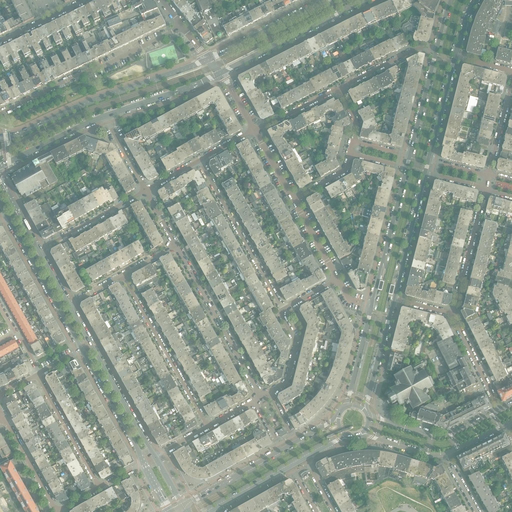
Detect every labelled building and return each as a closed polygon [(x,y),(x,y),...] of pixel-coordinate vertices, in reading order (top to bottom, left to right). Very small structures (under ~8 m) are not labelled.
[(34,19),(27,5),(24,0),(10,0),(20,19),(15,22),(10,14),(5,16),(8,21),(7,22),(12,30),(34,19)] [(106,12),(99,0),(98,0),(94,2),(99,12),(102,11),(102,12),(104,16),(107,15),(106,12)] [(110,7),(106,0),(99,0),(106,12),(107,15),(110,14),(107,8),(110,7)] [(118,10),(112,0),(106,0),(110,7),(112,5),(115,12),(118,10)] [(120,1),(119,0),(112,0),(118,10),(121,9),(118,3),(120,1)] [(158,10),(155,3),(154,3),(153,1),(154,1),(153,1),(152,0),(146,0),(139,4),(138,4),(134,6),(133,7),(131,8),(132,11),(138,8),(141,15),(143,14),(152,12),(158,10)] [(186,9),(190,5),(187,1),(186,2),(184,0),(176,7),(178,10),(179,11),(185,7),(186,9)] [(219,20),(212,6),(211,3),(210,0),(194,0),(195,1),(198,7),(199,12),(200,13),(200,14),(203,21),(206,25),(210,34),(212,37),(213,36),(214,37),(214,38),(215,38),(217,36),(218,37),(219,37),(220,37),(221,36),(221,35),(221,34),(223,33),(224,34),(224,33),(223,31),(225,30),(222,25),(219,20)] [(269,14),(261,0),(258,0),(256,2),(257,4),(259,3),(260,5),(258,6),(261,12),(264,17),(269,14)] [(274,12),(269,1),(266,2),(265,0),(261,0),(269,14),(274,12)] [(285,6),(281,0),(269,0),(269,1),(274,12),(284,7),(284,6),(285,6)] [(412,6),(408,0),(395,0),(391,1),(397,12),(397,13),(412,6)] [(433,15),(440,0),(408,0),(412,6),(413,7),(415,8),(419,12),(419,14),(420,15),(421,16),(433,19),(433,17),(434,16),(433,15)] [(504,2),(502,0),(485,0),(484,3),(497,12),(499,14),(500,12),(502,8),(505,8),(505,6),(504,6),(504,2)] [(397,12),(391,1),(376,8),(379,12),(382,18),(385,17),(386,18),(394,15),(394,14),(397,12)] [(99,12),(94,2),(89,5),(93,12),(98,21),(100,20),(97,13),(99,12)] [(261,12),(258,6),(255,7),(253,3),(250,4),(258,20),(264,17),(261,12)] [(497,12),(484,3),(477,17),(476,18),(493,25),(494,21),(495,21),(499,14),(497,12)] [(258,20),(250,4),(247,6),(250,11),(248,12),(253,22),(258,20)] [(98,21),(93,12),(89,5),(84,7),(87,12),(89,17),(91,16),(95,22),(94,23),(97,27),(100,25),(97,21),(98,21)] [(191,12),(193,11),(191,8),(192,8),(190,5),(186,9),(185,7),(179,11),(180,11),(181,13),(183,15),(185,18),(191,12)] [(89,17),(87,12),(84,7),(79,10),(88,26),(90,25),(87,18),(89,17)] [(253,22),(248,12),(247,12),(247,11),(245,12),(242,7),(240,9),(248,25),(250,24),(253,22)] [(365,26),(371,23),(371,25),(372,24),(373,28),(377,26),(378,28),(381,27),(379,23),(378,22),(379,21),(379,20),(382,18),(379,12),(376,8),(369,11),(356,17),(348,21),(354,32),(357,30),(357,31),(365,28),(365,26)] [(248,25),(240,9),(235,12),(243,28),(245,27),(248,25)] [(88,26),(79,10),(74,12),(79,23),(80,22),(82,21),(85,27),(88,26)] [(158,10),(152,12),(143,14),(145,19),(147,22),(154,21),(161,17),(158,10)] [(193,19),(200,13),(199,12),(196,14),(195,13),(195,14),(193,11),(191,12),(185,18),(187,20),(188,22),(190,24),(194,21),(193,19)] [(84,31),(82,29),(80,30),(78,26),(77,24),(79,23),(74,12),(64,17),(70,27),(72,26),(73,28),(73,30),(76,36),(76,35),(78,38),(80,37),(79,34),(80,37),(82,36),(85,34),(84,33),(83,31),(84,31)] [(243,28),(235,12),(232,13),(234,18),(232,20),(238,30),(243,28)] [(12,30),(7,22),(6,22),(5,22),(4,21),(1,13),(0,13),(0,18),(7,32),(12,30)] [(202,22),(200,20),(200,19),(198,16),(200,14),(200,13),(193,19),(194,21),(190,24),(191,26),(194,29),(202,22)] [(121,23),(119,18),(118,15),(104,21),(105,24),(104,24),(106,29),(110,27),(112,27),(121,23)] [(238,30),(232,20),(230,21),(227,16),(224,17),(233,33),(235,32),(238,30)] [(415,16),(415,19),(419,20),(418,23),(418,25),(417,28),(416,30),(416,32),(417,32),(429,36),(433,22),(433,21),(433,19),(421,16),(421,17),(420,18),(415,16)] [(68,31),(67,29),(70,27),(64,17),(54,22),(59,32),(62,31),(63,33),(63,34),(66,40),(69,39),(71,42),(73,41),(72,38),(72,37),(70,31),(68,31)] [(166,25),(161,17),(154,21),(147,22),(152,32),(166,25)] [(233,33),(224,17),(222,19),(224,24),(222,25),(225,30),(228,36),(231,34),(233,33)] [(493,25),(476,18),(472,31),(468,46),(481,49),(481,45),(483,46),(485,38),(483,38),(485,31),(486,32),(487,32),(490,33),(491,30),(493,25)] [(132,29),(131,27),(127,21),(121,23),(112,27),(122,47),(137,39),(132,29)] [(206,30),(204,27),(206,25),(203,21),(202,22),(194,29),(199,36),(206,30)] [(351,35),(351,33),(354,32),(348,21),(334,28),(339,39),(341,43),(345,41),(343,39),(351,35)] [(496,35),(501,23),(497,21),(491,33),(496,35)] [(58,35),(57,34),(59,32),(54,22),(45,27),(50,37),(52,36),(53,38),(53,40),(56,45),(63,42),(60,36),(58,35)] [(137,39),(152,32),(147,22),(132,29),(137,39)] [(47,38),(50,37),(45,27),(35,32),(40,42),(42,41),(43,43),(43,44),(46,50),(52,47),(49,41),(48,40),(47,38)] [(122,47),(112,27),(110,27),(110,28),(106,29),(111,39),(116,50),(122,47)] [(339,39),(334,28),(320,35),(326,46),(327,46),(329,45),(329,46),(337,42),(336,41),(339,39)] [(213,39),(212,37),(210,34),(209,35),(206,30),(199,36),(206,44),(207,45),(213,40),(212,39),(213,39)] [(116,50),(111,39),(109,40),(104,31),(101,32),(111,52),(116,50)] [(43,54),(38,44),(40,43),(40,42),(35,32),(25,37),(29,46),(30,48),(32,47),(37,56),(43,54)] [(106,55),(101,45),(100,44),(98,46),(93,36),(92,37),(90,35),(89,35),(87,32),(84,33),(85,34),(82,36),(85,40),(95,60),(106,55)] [(111,52),(101,32),(98,34),(102,43),(103,43),(104,44),(101,45),(106,55),(111,52)] [(413,40),(414,42),(417,41),(426,43),(428,41),(429,36),(417,32),(416,32),(416,33),(415,35),(414,38),(413,40)] [(326,46),(320,35),(307,42),(312,53),(319,50),(321,53),(327,50),(326,46)] [(408,45),(403,35),(390,41),(395,51),(396,52),(398,51),(398,50),(404,46),(405,47),(407,46),(407,45),(408,45)] [(30,54),(27,47),(29,46),(25,37),(14,42),(19,51),(21,50),(25,56),(25,57),(27,56),(30,62),(33,60),(31,57),(30,57),(29,55),(31,54),(30,54)] [(95,60),(85,40),(82,42),(87,52),(85,53),(90,63),(95,60)] [(395,51),(390,41),(389,40),(376,47),(381,57),(382,57),(383,57),(384,57),(384,56),(391,52),(392,53),(395,51)] [(20,59),(16,52),(19,51),(14,42),(4,47),(8,56),(11,55),(14,62),(20,59)] [(312,53),(307,42),(293,49),(299,60),(312,53)] [(510,64),(511,55),(511,51),(505,50),(506,46),(507,43),(505,43),(504,45),(499,44),(498,48),(495,60),(510,64)] [(90,63),(85,53),(83,54),(77,44),(71,46),(77,57),(74,58),(79,68),(90,63)] [(484,57),(487,47),(483,46),(481,45),(481,49),(468,46),(466,51),(468,53),(480,56),(484,57)] [(6,57),(8,56),(4,47),(0,48),(0,60),(1,60),(4,67),(9,64),(6,57)] [(381,57),(376,47),(363,54),(368,64),(369,64),(371,63),(371,62),(378,59),(379,59),(380,59),(381,58),(381,57)] [(79,68),(74,58),(72,59),(67,49),(61,52),(66,62),(64,63),(69,73),(79,68)] [(299,60),(293,49),(280,56),(285,67),(299,60)] [(69,73),(64,63),(61,65),(56,54),(50,57),(55,68),(53,69),(58,78),(69,73)] [(368,64),(363,54),(350,61),(355,71),(356,71),(358,70),(358,69),(365,66),(366,66),(367,65),(367,64),(368,64)] [(419,75),(421,67),(424,57),(422,55),(419,54),(406,61),(408,64),(408,67),(407,72),(419,75)] [(285,67),(280,56),(266,63),(272,74),(273,77),(277,74),(280,79),(282,78),(281,76),(281,75),(278,70),(285,67)] [(50,68),(45,59),(44,59),(43,57),(39,58),(41,61),(40,62),(44,71),(42,72),(43,72),(48,83),(51,82),(51,81),(50,78),(53,77),(54,80),(55,80),(58,78),(53,69),(52,67),(50,68)] [(355,71),(350,61),(336,68),(342,78),(345,77),(345,76),(351,72),(352,73),(354,72),(354,71),(355,71)] [(48,83),(43,72),(40,74),(39,72),(40,72),(39,70),(37,69),(37,68),(35,63),(29,66),(31,71),(33,71),(32,74),(33,75),(34,75),(34,77),(32,78),(37,88),(40,87),(40,86),(40,85),(44,83),(44,85),(48,83)] [(257,77),(261,75),(261,76),(263,75),(264,76),(264,77),(263,78),(264,80),(266,79),(268,83),(271,81),(269,77),(268,78),(267,76),(272,74),(266,63),(239,77),(238,79),(246,94),(255,89),(254,87),(254,85),(253,85),(253,81),(254,81),(256,76),(257,77)] [(37,88),(32,78),(29,79),(29,78),(29,77),(28,75),(26,74),(27,73),(23,65),(14,70),(16,72),(18,71),(21,76),(22,77),(21,79),(22,80),(23,80),(24,82),(22,83),(27,94),(30,92),(29,90),(32,89),(33,89),(34,89),(34,90),(37,88)] [(467,87),(468,84),(467,83),(468,82),(468,83),(472,80),(472,79),(475,77),(473,73),(471,72),(472,68),(464,66),(462,67),(461,73),(456,93),(468,96),(470,88),(467,87)] [(342,78),(336,68),(336,67),(323,74),(329,85),(342,78)] [(396,75),(399,73),(396,68),(388,71),(394,83),(396,87),(399,84),(396,75)] [(489,83),(491,73),(472,68),(471,72),(473,73),(475,77),(477,76),(477,77),(482,79),(481,81),(481,82),(481,84),(480,88),(481,91),(483,85),(488,86),(489,83)] [(392,84),(394,83),(388,71),(386,73),(385,74),(378,78),(377,77),(376,78),(375,79),(380,90),(383,88),(383,89),(392,85),(392,84)] [(415,90),(417,82),(419,75),(407,72),(405,71),(403,79),(405,79),(403,87),(415,90)] [(27,94),(22,83),(19,85),(18,83),(19,83),(18,80),(16,80),(17,79),(14,73),(8,76),(8,77),(6,78),(7,81),(10,79),(10,81),(12,82),(11,84),(12,86),(13,85),(13,87),(11,88),(16,99),(19,97),(19,96),(23,94),(23,95),(27,94)] [(504,87),(506,80),(504,76),(491,73),(489,83),(496,85),(496,87),(500,88),(500,86),(504,87)] [(329,85),(323,74),(309,81),(310,82),(315,92),(329,85)] [(16,99),(11,88),(9,89),(8,88),(9,87),(8,85),(6,84),(6,83),(3,78),(0,80),(0,86),(1,87),(1,88),(2,91),(2,90),(3,92),(0,93),(1,94),(6,104),(9,102),(8,101),(12,99),(13,100),(16,99)] [(380,90),(375,79),(374,79),(372,79),(372,81),(365,84),(364,84),(362,85),(361,85),(367,96),(369,95),(370,96),(379,92),(378,91),(380,90)] [(310,82),(297,89),(302,99),(315,92),(310,82)] [(360,100),(367,96),(361,85),(361,86),(360,86),(359,86),(359,88),(352,91),(350,91),(349,91),(349,93),(348,93),(355,105),(361,102),(360,100)] [(411,105),(413,98),(415,90),(403,87),(403,86),(399,102),(411,105)] [(302,99),(297,89),(296,87),(291,89),(291,90),(290,91),(290,92),(284,96),(289,105),(302,99)] [(230,110),(218,90),(216,89),(214,90),(216,94),(213,104),(215,104),(217,108),(216,109),(220,115),(219,115),(219,116),(230,110)] [(268,100),(265,93),(265,92),(262,93),(263,94),(262,95),(259,90),(257,91),(256,89),(255,89),(246,94),(254,108),(265,101),(268,100)] [(213,104),(216,94),(214,90),(197,99),(202,109),(208,106),(209,105),(209,104),(211,103),(213,104)] [(466,103),(468,96),(456,93),(452,108),(464,111),(466,103)] [(498,101),(499,98),(499,97),(500,97),(499,97),(500,96),(495,95),(495,96),(494,95),(488,94),(486,102),(497,105),(498,104),(499,102),(498,101)] [(289,105),(284,96),(277,99),(278,103),(282,109),(289,105)] [(202,109),(197,99),(184,106),(190,117),(196,113),(197,115),(196,115),(198,118),(200,117),(198,114),(197,113),(203,110),(202,109)] [(326,114),(325,112),(329,110),(330,111),(332,111),(335,103),(333,99),(326,103),(326,104),(318,109),(318,108),(317,109),(317,108),(314,109),(319,119),(324,117),(323,115),(325,114),(326,114)] [(279,111),(276,105),(276,104),(269,108),(267,104),(266,104),(265,101),(254,108),(261,119),(263,120),(273,115),(272,113),(275,111),(276,113),(279,111)] [(347,118),(345,115),(341,109),(342,108),(338,101),(335,103),(332,111),(335,112),(336,115),(334,120),(335,121),(335,123),(336,124),(347,118)] [(408,121),(410,113),(411,105),(399,102),(395,118),(408,121)] [(498,108),(498,106),(498,105),(497,105),(486,102),(483,116),(494,119),(495,118),(495,116),(495,115),(497,108),(498,108)] [(190,117),(184,106),(171,113),(177,124),(187,118),(188,121),(191,119),(189,117),(190,117)] [(374,118),(371,112),(368,107),(365,108),(364,109),(358,112),(364,123),(372,119),(374,118)] [(460,126),(462,119),(464,111),(452,108),(448,123),(460,126)] [(317,120),(319,119),(314,109),(311,111),(311,112),(305,115),(305,114),(301,116),(306,126),(308,125),(309,126),(317,121),(317,120)] [(237,122),(230,110),(219,116),(223,122),(220,124),(223,130),(237,122)] [(177,124),(171,113),(157,120),(163,131),(170,127),(171,129),(173,128),(172,126),(177,124)] [(306,126),(301,116),(298,118),(292,122),(292,121),(288,122),(292,130),(293,132),(295,130),(296,132),(305,128),(304,127),(306,126)] [(494,122),(494,120),(494,119),(483,116),(479,130),(490,133),(491,132),(492,130),(491,130),(493,122),(494,122)] [(350,124),(348,121),(347,118),(336,124),(335,123),(333,128),(331,127),(330,131),(331,132),(331,134),(342,137),(342,134),(342,133),(343,127),(344,128),(346,127),(350,124)] [(392,140),(391,145),(395,146),(401,148),(406,128),(408,121),(395,118),(393,125),(394,125),(391,135),(390,136),(391,140),(392,140)] [(373,126),(375,125),(372,119),(364,123),(360,137),(369,140),(370,134),(371,134),(374,131),(373,129),(374,128),(373,126)] [(163,131),(157,120),(144,127),(150,138),(152,137),(156,135),(157,135),(163,132),(163,131)] [(220,141),(241,130),(237,122),(223,130),(224,130),(220,132),(219,132),(218,130),(215,131),(216,134),(220,141)] [(292,130),(288,122),(287,123),(287,122),(268,132),(272,139),(275,137),(282,138),(283,133),(287,131),(289,132),(292,130)] [(456,142),(458,134),(460,126),(448,123),(444,138),(454,141),(456,142)] [(150,138),(144,127),(126,137),(127,139),(126,139),(138,143),(138,140),(143,138),(144,139),(147,142),(151,140),(150,138)] [(490,136),(491,134),(490,133),(479,130),(476,144),(481,146),(487,147),(488,146),(488,145),(488,144),(489,136),(490,136)] [(220,141),(216,134),(215,131),(202,138),(208,148),(220,141)] [(391,140),(390,136),(388,137),(375,133),(374,131),(371,134),(370,134),(369,140),(391,145),(392,140),(391,140)] [(313,146),(315,138),(313,133),(304,138),(306,142),(310,148),(312,149),(313,146)] [(341,140),(342,137),(331,134),(330,137),(329,137),(328,141),(325,140),(326,138),(322,138),(321,142),(327,143),(327,145),(328,145),(327,148),(338,151),(339,148),(338,148),(338,147),(340,140),(341,140)] [(511,151),(511,136),(506,135),(502,149),(511,152),(511,151)] [(94,154),(98,142),(86,138),(85,137),(84,137),(78,140),(83,150),(86,149),(87,149),(87,151),(94,154)] [(285,145),(282,138),(275,137),(272,139),(281,156),(291,150),(294,149),(291,145),(289,146),(288,146),(287,144),(285,145)] [(208,148),(202,138),(198,140),(197,138),(188,144),(194,154),(203,148),(204,150),(208,148)] [(468,165),(471,154),(466,153),(465,154),(463,153),(463,155),(457,154),(457,155),(456,155),(453,150),(452,146),(451,146),(452,144),(453,144),(454,141),(444,138),(442,147),(444,147),(441,156),(442,158),(449,160),(468,165)] [(140,150),(137,145),(138,143),(126,139),(127,140),(125,141),(136,160),(148,152),(145,153),(143,151),(142,151),(141,149),(140,150)] [(83,151),(83,150),(78,140),(50,153),(54,160),(56,165),(63,161),(66,167),(73,163),(70,158),(83,151)] [(254,154),(248,143),(247,141),(246,142),(227,152),(232,162),(234,165),(237,163),(243,160),(254,154)] [(116,151),(113,145),(111,145),(110,146),(98,142),(94,154),(100,155),(101,156),(102,154),(104,154),(106,157),(116,151)] [(194,154),(188,144),(178,149),(179,151),(175,153),(181,163),(184,161),(183,160),(194,154)] [(167,171),(181,163),(175,153),(173,150),(168,153),(165,148),(164,148),(162,145),(156,148),(154,149),(157,153),(162,150),(165,155),(166,158),(161,161),(162,161),(167,171)] [(337,154),(338,151),(327,148),(327,151),(325,151),(324,154),(325,155),(328,156),(327,159),(326,158),(326,160),(327,161),(329,162),(333,170),(336,168),(339,167),(336,162),(337,162),(336,160),(335,160),(336,154),(337,154)] [(510,155),(511,152),(502,149),(502,152),(501,152),(499,159),(507,161),(511,162),(511,160),(507,159),(508,155),(510,155)] [(297,159),(291,150),(281,156),(289,169),(299,164),(302,162),(300,157),(297,159)] [(122,163),(119,157),(116,151),(106,157),(112,169),(122,163)] [(149,160),(151,159),(148,152),(136,160),(143,173),(153,167),(152,165),(149,160)] [(232,162),(227,152),(213,160),(213,161),(210,162),(209,165),(210,167),(217,179),(219,178),(217,174),(221,172),(220,170),(226,166),(230,164),(230,163),(232,162)] [(57,180),(51,170),(52,170),(51,169),(48,163),(54,160),(50,153),(32,162),(29,164),(29,166),(12,175),(13,178),(12,179),(13,181),(12,181),(15,186),(15,187),(17,190),(20,195),(21,197),(23,196),(24,198),(41,189),(42,190),(42,189),(43,190),(57,181),(57,180)] [(260,164),(254,154),(243,160),(249,170),(260,164)] [(483,168),(486,158),(471,154),(468,165),(482,168),(483,168)] [(511,174),(511,169),(511,162),(507,161),(499,159),(497,169),(497,170),(511,174)] [(167,171),(162,161),(154,166),(156,168),(157,167),(160,172),(163,171),(164,173),(167,171)] [(333,170),(329,162),(327,161),(322,164),(321,163),(315,167),(317,171),(319,175),(316,176),(318,179),(324,175),(330,172),(333,170)] [(364,173),(362,168),(361,168),(363,163),(355,161),(354,162),(351,174),(352,175),(351,175),(357,185),(360,183),(358,180),(361,179),(359,176),(361,175),(364,173)] [(130,176),(126,169),(122,163),(112,169),(119,182),(130,176)] [(385,168),(373,166),(363,163),(361,168),(362,168),(364,173),(365,172),(377,175),(378,176),(383,173),(384,174),(385,169),(385,168)] [(267,177),(260,164),(249,170),(256,183),(267,177)] [(306,170),(310,168),(308,165),(302,168),(299,164),(289,169),(296,182),(306,176),(304,173),(306,171),(306,170)] [(158,176),(153,167),(143,173),(145,177),(147,180),(149,180),(153,179),(158,176)] [(390,191),(393,180),(393,179),(394,173),(393,171),(385,169),(384,174),(383,173),(378,176),(380,179),(381,181),(380,182),(378,188),(390,191)] [(204,183),(198,172),(196,173),(195,173),(194,171),(182,177),(186,184),(191,181),(195,182),(198,187),(204,183)] [(115,192),(111,185),(110,183),(107,184),(106,183),(107,183),(109,182),(108,180),(107,178),(106,177),(104,178),(103,177),(106,176),(104,173),(97,176),(99,177),(104,185),(104,186),(106,189),(113,201),(118,198),(115,193),(115,192)] [(357,185),(351,175),(339,182),(344,192),(351,188),(354,193),(355,192),(353,187),(357,185)] [(134,190),(135,185),(130,176),(119,182),(125,192),(123,193),(124,195),(134,190)] [(222,185),(232,179),(232,180),(234,179),(232,176),(221,182),(222,185)] [(311,182),(308,176),(306,176),(296,182),(300,189),(311,182)] [(187,186),(186,184),(182,177),(170,184),(175,194),(176,196),(179,194),(178,192),(185,188),(184,187),(187,186)] [(272,187),(268,181),(269,180),(267,177),(256,183),(264,196),(275,190),(273,187),(272,187)] [(240,193),(232,180),(232,179),(222,185),(222,186),(223,188),(224,188),(228,195),(228,196),(229,198),(240,193)] [(344,192),(339,182),(325,189),(328,195),(331,199),(344,192)] [(446,194),(443,188),(442,187),(443,183),(436,182),(434,183),(433,190),(436,191),(442,198),(444,197),(443,195),(446,194)] [(207,188),(204,183),(198,187),(196,188),(199,193),(206,189),(207,188)] [(460,199),(462,188),(454,186),(443,183),(442,187),(443,188),(446,194),(448,193),(453,194),(452,197),(460,199)] [(175,194),(170,184),(161,189),(161,190),(159,192),(158,193),(164,203),(167,202),(166,199),(175,194)] [(386,206),(390,191),(378,188),(374,203),(386,206)] [(475,203),(477,194),(477,193),(476,192),(462,188),(460,199),(475,203)] [(113,201),(106,189),(104,190),(103,189),(93,195),(99,206),(100,206),(102,205),(109,201),(110,202),(110,203),(113,201)] [(214,202),(209,195),(206,189),(199,193),(197,194),(198,196),(197,197),(202,206),(202,205),(204,208),(214,202)] [(279,201),(276,194),(276,193),(275,190),(264,196),(271,210),(282,203),(280,200),(279,201)] [(442,198),(436,191),(433,190),(432,192),(431,192),(429,200),(438,203),(439,199),(441,199),(444,203),(446,202),(442,198)] [(99,206),(93,195),(91,196),(89,193),(88,194),(86,191),(83,193),(85,195),(86,198),(80,202),(87,213),(88,213),(89,212),(96,208),(97,208),(99,207),(99,206)] [(247,206),(240,193),(229,198),(230,201),(231,201),(235,208),(235,209),(236,212),(247,206)] [(320,201),(317,194),(311,198),(307,200),(307,201),(309,205),(324,233),(335,227),(332,221),(336,218),(336,217),(328,203),(331,202),(329,199),(327,201),(326,199),(325,198),(320,201)] [(500,212),(503,201),(502,201),(502,200),(500,200),(499,200),(498,200),(497,199),(496,199),(495,199),(491,198),(489,199),(485,213),(489,214),(489,212),(492,213),(493,210),(500,212)] [(28,213),(40,207),(38,203),(37,204),(35,200),(24,206),(28,213)] [(439,211),(441,203),(438,203),(429,200),(425,215),(437,218),(439,211)] [(511,214),(511,203),(508,202),(506,202),(505,201),(504,201),(503,201),(500,212),(511,214)] [(87,213),(80,202),(68,209),(74,220),(75,220),(77,219),(80,217),(84,215),(85,215),(86,214),(86,213),(87,213)] [(147,214),(144,208),(140,202),(138,203),(138,202),(137,203),(130,206),(137,219),(147,214)] [(221,216),(217,208),(214,202),(204,208),(205,210),(204,211),(209,220),(209,219),(210,219),(211,221),(221,216)] [(63,229),(52,211),(48,203),(40,207),(28,213),(42,238),(46,239),(63,229)] [(287,214),(283,207),(284,207),(282,203),(271,210),(278,223),(289,217),(288,213),(287,214)] [(382,221),(384,214),(386,206),(374,203),(372,213),(369,212),(368,218),(382,221)] [(185,218),(178,204),(175,206),(168,210),(168,211),(169,212),(170,213),(174,221),(175,223),(176,223),(185,218)] [(253,213),(256,211),(254,209),(251,210),(250,211),(247,206),(236,212),(238,214),(239,214),(241,219),(243,221),(242,223),(244,225),(254,219),(251,213),(253,212),(253,213)] [(74,220),(68,209),(61,212),(59,207),(52,211),(63,229),(65,228),(66,227),(65,225),(71,222),(72,222),(74,221),(74,220)] [(125,218),(130,215),(129,214),(128,214),(126,209),(121,211),(125,218)] [(471,215),(472,214),(471,213),(465,211),(460,210),(457,224),(467,227),(470,216),(471,215)] [(128,223),(125,218),(121,211),(119,213),(119,214),(119,215),(113,219),(112,219),(110,220),(109,220),(115,230),(128,223)] [(490,220),(491,216),(492,213),(489,212),(489,214),(485,213),(484,219),(485,219),(484,221),(490,223),(491,220),(490,220)] [(130,222),(128,218),(133,215),(132,214),(130,215),(125,218),(128,223),(130,222)] [(153,225),(150,219),(147,214),(137,219),(144,231),(153,225)] [(435,226),(437,218),(425,215),(421,231),(435,234),(435,231),(434,231),(435,226)] [(229,229),(225,223),(221,216),(211,221),(214,226),(210,228),(206,230),(209,234),(215,231),(215,233),(217,236),(219,235),(229,229)] [(294,227),(290,220),(291,220),(289,217),(278,223),(286,236),(297,230),(295,226),(294,227)] [(193,232),(185,218),(176,223),(176,224),(176,225),(177,226),(182,234),(182,235),(182,236),(183,237),(193,232)] [(378,237),(380,229),(382,221),(368,218),(367,222),(369,222),(366,234),(378,237)] [(262,232),(254,219),(244,225),(245,227),(246,227),(248,231),(250,235),(250,236),(251,238),(262,232)] [(115,230),(109,220),(109,221),(108,220),(107,221),(106,223),(103,224),(100,226),(99,226),(97,227),(97,228),(96,228),(102,238),(115,230)] [(492,239),(496,224),(490,223),(484,221),(484,224),(484,225),(484,226),(483,227),(482,231),(483,231),(482,233),(481,233),(481,235),(481,236),(492,239)] [(464,242),(467,227),(457,224),(453,239),(464,242)] [(160,238),(157,232),(153,225),(144,231),(151,243),(152,243),(160,238)] [(343,240),(335,227),(324,233),(332,246),(343,240)] [(10,241),(3,228),(1,228),(0,228),(0,244),(1,246),(10,241)] [(102,238),(96,228),(95,228),(94,229),(93,230),(87,234),(86,233),(84,234),(84,235),(83,235),(89,245),(102,238)] [(236,242),(232,235),(229,229),(219,235),(220,237),(218,238),(220,242),(221,242),(225,248),(236,242)] [(301,240),(298,233),(299,233),(297,230),(286,236),(293,249),(294,249),(304,243),(302,240),(301,240)] [(435,241),(437,234),(435,234),(421,231),(417,246),(429,249),(431,241),(438,243),(439,242),(435,241)] [(200,245),(193,232),(183,237),(184,237),(183,238),(184,240),(185,240),(189,247),(189,248),(190,249),(191,250),(200,245)] [(269,245),(262,232),(251,238),(252,240),(253,241),(256,245),(257,248),(257,249),(258,251),(269,245)] [(374,252),(378,237),(366,234),(363,249),(374,252)] [(89,245),(83,235),(82,235),(81,236),(80,237),(74,241),(73,239),(72,239),(69,241),(73,247),(75,252),(89,245)] [(489,254),(490,246),(492,247),(492,248),(495,249),(495,248),(499,248),(500,246),(495,245),(495,246),(491,245),(492,239),(481,236),(480,237),(480,238),(480,239),(480,241),(479,241),(478,245),(479,246),(478,248),(477,250),(478,251),(489,254)] [(161,244),(161,243),(163,242),(160,238),(152,243),(151,243),(152,245),(149,246),(151,250),(160,245),(161,244)] [(460,256),(464,242),(453,239),(449,254),(460,256)] [(350,253),(343,240),(332,246),(339,259),(350,253)] [(17,254),(10,241),(1,246),(3,250),(3,251),(5,255),(6,254),(8,258),(17,254)] [(69,250),(73,247),(69,241),(52,250),(51,254),(56,263),(67,257),(70,255),(68,252),(70,251),(69,250)] [(143,251),(142,248),(138,242),(132,245),(138,256),(138,255),(139,256),(140,255),(141,254),(143,253),(144,252),(143,251)] [(243,255),(239,248),(236,242),(225,248),(229,255),(230,254),(234,261),(243,255)] [(311,256),(304,243),(294,249),(301,262),(311,256)] [(511,243),(510,243),(508,250),(504,249),(503,251),(506,252),(504,257),(506,257),(511,258),(511,243)] [(138,256),(132,245),(125,249),(124,248),(123,245),(121,246),(122,248),(120,250),(121,251),(119,253),(125,263),(126,263),(127,262),(127,261),(135,257),(136,257),(137,257),(137,256),(138,256)] [(208,258),(200,245),(191,250),(191,251),(192,253),(197,260),(196,261),(197,263),(198,263),(208,258)] [(276,259),(269,245),(258,251),(260,253),(261,254),(265,261),(264,262),(266,264),(276,259)] [(427,256),(429,249),(417,246),(413,261),(425,264),(427,256)] [(387,247),(366,331),(384,335),(405,252),(387,247)] [(370,268),(372,260),(374,252),(363,249),(359,264),(370,268)] [(487,261),(489,254),(478,251),(477,252),(476,253),(477,254),(476,256),(475,261),(475,262),(474,263),(473,264),(474,265),(474,266),(485,268),(486,264),(491,265),(495,266),(496,263),(492,262),(492,261),(489,260),(489,262),(487,261)] [(124,264),(124,263),(125,263),(119,253),(112,256),(106,260),(112,270),(113,270),(114,269),(115,268),(122,265),(123,265),(124,264)] [(24,266),(17,254),(8,258),(10,263),(12,267),(13,267),(15,271),(24,266)] [(456,271),(460,256),(449,254),(446,268),(456,271)] [(177,268),(174,262),(170,255),(168,256),(167,256),(160,260),(167,273),(177,268)] [(251,268),(247,261),(243,255),(234,261),(241,274),(251,268)] [(320,271),(315,263),(311,256),(301,262),(303,266),(305,265),(306,268),(305,268),(309,274),(311,273),(312,275),(315,273),(315,274),(320,271)] [(70,263),(73,262),(75,261),(74,259),(69,262),(67,257),(56,263),(67,282),(77,276),(70,263)] [(511,258),(506,257),(503,271),(511,274),(511,258)] [(215,271),(208,258),(198,263),(198,264),(198,265),(199,266),(200,266),(204,274),(204,276),(205,276),(205,277),(215,271)] [(365,289),(370,268),(359,264),(356,264),(356,262),(355,262),(357,260),(355,259),(353,261),(352,260),(350,262),(347,258),(340,261),(343,266),(356,290),(361,291),(365,289)] [(283,270),(276,259),(266,264),(267,267),(268,267),(271,273),(271,274),(272,276),(283,270)] [(111,271),(111,270),(112,270),(106,260),(93,267),(99,277),(100,277),(101,277),(101,276),(109,272),(111,271)] [(429,272),(430,265),(425,264),(413,261),(410,276),(422,279),(424,279),(426,272),(429,272)] [(156,276),(152,267),(151,265),(140,271),(146,282),(151,279),(152,280),(156,287),(161,284),(156,276)] [(30,278),(24,266),(15,271),(17,275),(16,275),(18,279),(19,279),(22,283),(30,278)] [(487,272),(487,269),(485,268),(474,266),(473,266),(472,268),(473,269),(471,277),(470,277),(469,280),(481,283),(484,271),(487,272)] [(99,277),(93,267),(86,271),(86,272),(90,278),(92,282),(94,281),(93,280),(96,279),(97,279),(98,278),(99,277)] [(185,281),(181,275),(177,268),(167,273),(175,287),(185,281)] [(258,281),(254,274),(251,268),(241,274),(245,280),(248,287),(258,281)] [(454,281),(456,271),(446,268),(442,283),(446,284),(453,286),(453,285),(454,284),(454,283),(454,281)] [(222,284),(217,274),(220,273),(218,270),(215,271),(205,277),(206,277),(206,278),(206,279),(207,279),(211,287),(212,289),(213,289),(213,290),(222,284)] [(286,276),(283,270),(272,276),(274,278),(275,279),(276,282),(286,276)] [(146,282),(140,271),(134,274),(133,275),(132,279),(132,280),(136,287),(146,282)] [(324,279),(320,271),(315,274),(315,273),(312,275),(312,276),(305,281),(305,280),(300,282),(304,290),(324,279)] [(511,276),(511,274),(503,271),(500,271),(500,274),(498,273),(496,282),(497,282),(497,285),(507,288),(507,287),(508,286),(508,285),(508,284),(510,277),(511,276)] [(284,281),(286,280),(286,281),(290,279),(288,275),(286,276),(276,282),(278,285),(281,283),(282,285),(285,284),(284,282),(284,281)] [(82,284),(77,276),(67,282),(72,291),(76,292),(88,285),(86,282),(84,284),(84,283),(82,284)] [(417,283),(418,282),(421,283),(422,279),(410,276),(407,287),(411,288),(418,285),(417,283)] [(37,290),(30,278),(22,283),(24,287),(23,287),(25,291),(26,291),(29,295),(37,290)] [(0,290),(7,286),(6,284),(8,283),(11,281),(10,280),(0,285),(0,290)] [(304,290),(300,282),(299,280),(287,287),(287,286),(280,290),(286,300),(304,290)] [(478,298),(481,283),(469,280),(469,283),(467,291),(466,292),(466,294),(478,298)] [(192,294),(189,288),(185,281),(175,287),(178,292),(182,299),(192,294)] [(265,295),(261,287),(258,281),(248,287),(252,293),(252,294),(254,297),(252,299),(253,301),(265,295)] [(126,295),(123,289),(122,288),(121,289),(119,285),(116,284),(108,289),(112,295),(113,295),(116,301),(126,295)] [(230,297),(222,284),(213,290),(213,291),(214,292),(219,300),(218,301),(219,302),(220,302),(220,303),(230,297)] [(417,294),(424,289),(423,288),(421,284),(418,285),(411,288),(407,287),(407,288),(405,294),(406,296),(414,298),(416,294),(417,294)] [(453,289),(452,288),(453,286),(446,284),(444,289),(444,290),(452,292),(453,289)] [(506,291),(507,288),(497,285),(494,284),(493,286),(494,287),(492,294),(496,301),(497,300),(498,302),(508,297),(507,294),(506,293),(505,292),(506,291)] [(1,294),(13,287),(12,286),(10,287),(8,288),(7,286),(0,290),(1,292),(1,293),(1,294)] [(11,293),(10,291),(12,290),(14,289),(13,287),(1,294),(2,295),(3,295),(4,297),(11,293)] [(156,296),(152,290),(152,289),(151,290),(146,293),(142,295),(143,297),(144,298),(148,305),(148,306),(149,307),(149,308),(152,307),(160,302),(156,296)] [(433,303),(436,292),(429,290),(424,289),(417,294),(416,294),(414,298),(433,303)] [(44,302),(37,290),(29,295),(31,299),(30,300),(32,304),(33,303),(35,307),(44,302)] [(339,305),(335,297),(331,291),(330,291),(321,296),(325,301),(321,303),(319,304),(317,305),(319,307),(321,311),(323,310),(322,307),(326,305),(329,310),(339,305)] [(449,303),(451,296),(436,292),(433,303),(445,306),(449,303)] [(5,301),(17,295),(16,293),(14,294),(12,295),(11,293),(4,297),(5,299),(5,300),(5,301)] [(199,307),(196,301),(192,294),(182,299),(188,310),(189,311),(189,312),(199,307)] [(475,309),(478,298),(466,294),(465,297),(466,298),(465,302),(464,306),(463,306),(462,308),(463,309),(474,312),(474,311),(477,312),(477,309),(475,309)] [(15,300),(14,298),(16,297),(18,296),(17,295),(5,301),(6,302),(8,304),(15,300)] [(130,302),(126,295),(116,301),(120,307),(119,308),(122,314),(132,308),(129,303),(130,302)] [(273,308),(269,301),(265,295),(253,301),(257,308),(259,312),(261,310),(263,313),(269,310),(273,308)] [(236,303),(232,296),(230,298),(230,297),(220,303),(220,304),(221,305),(222,306),(223,308),(226,313),(226,314),(227,315),(227,316),(237,310),(235,307),(240,305),(238,301),(236,303)] [(93,304),(96,302),(93,297),(82,304),(81,307),(86,316),(97,310),(93,304)] [(511,304),(510,300),(510,299),(509,298),(508,298),(508,297),(498,302),(499,304),(498,305),(502,313),(504,312),(505,315),(506,314),(511,310),(511,304)] [(9,308),(21,301),(20,300),(18,301),(16,302),(15,300),(8,304),(9,306),(9,307),(9,308)] [(21,306),(20,304),(24,302),(23,300),(21,301),(9,308),(10,309),(12,311),(21,306)] [(51,315),(47,307),(44,302),(35,307),(38,312),(37,312),(39,316),(40,316),(42,319),(51,315)] [(163,309),(160,303),(160,302),(152,307),(149,308),(150,308),(150,309),(151,310),(152,311),(155,318),(155,319),(156,320),(157,320),(157,321),(167,315),(163,309)] [(316,318),(308,303),(303,306),(301,307),(300,311),(301,313),(306,323),(316,318)] [(346,318),(343,312),(339,305),(329,310),(331,313),(328,314),(329,316),(327,317),(326,317),(325,318),(326,321),(328,320),(329,321),(332,320),(331,319),(332,318),(333,317),(337,324),(346,318)] [(13,315),(26,308),(25,307),(22,308),(21,306),(12,311),(13,313),(13,314),(13,315)] [(206,319),(203,313),(199,307),(189,312),(190,313),(196,325),(206,319)] [(15,318),(25,313),(24,311),(26,309),(26,308),(13,315),(14,316),(15,318)] [(139,321),(135,314),(132,308),(122,314),(129,326),(139,321)] [(414,321),(411,315),(410,315),(411,310),(403,308),(401,310),(400,316),(399,317),(404,319),(409,324),(411,322),(414,321)] [(478,319),(475,314),(474,312),(463,309),(463,311),(460,312),(464,320),(465,320),(466,324),(467,324),(468,324),(478,319)] [(100,317),(97,310),(86,316),(93,329),(104,323),(107,321),(105,317),(108,315),(110,320),(113,318),(109,312),(105,314),(100,317)] [(241,317),(237,311),(237,310),(227,316),(228,316),(228,317),(228,318),(229,319),(233,326),(233,327),(234,328),(235,329),(244,323),(242,319),(245,318),(244,316),(243,316),(241,317)] [(277,323),(269,310),(263,313),(259,315),(261,317),(259,318),(262,322),(264,326),(265,326),(267,329),(277,323)] [(427,326),(430,315),(411,310),(410,315),(411,315),(414,321),(415,320),(421,321),(420,323),(421,323),(419,328),(422,329),(423,325),(427,326)] [(186,322),(183,317),(190,313),(189,312),(182,316),(180,317),(183,323),(186,322)] [(17,322),(29,315),(28,314),(26,315),(25,313),(15,318),(17,320),(17,321),(17,322)] [(27,321),(26,319),(28,318),(30,317),(29,315),(17,322),(18,323),(19,325),(27,321)] [(58,327),(53,318),(51,315),(42,319),(45,324),(44,324),(45,326),(39,329),(40,331),(43,329),(46,328),(47,328),(49,332),(58,327)] [(174,328),(167,316),(167,315),(157,321),(157,322),(158,323),(159,324),(160,326),(163,330),(162,332),(163,333),(164,333),(164,334),(174,328)] [(446,324),(445,321),(443,320),(442,318),(430,315),(427,326),(431,327),(432,328),(433,328),(436,330),(438,328),(446,324)] [(409,324),(404,319),(399,317),(395,334),(407,337),(408,333),(407,332),(407,330),(406,330),(407,325),(409,324)] [(321,333),(322,331),(320,331),(318,330),(319,325),(318,323),(319,323),(316,318),(306,323),(308,325),(305,335),(316,338),(318,332),(321,333)] [(350,325),(346,318),(337,324),(341,330),(342,332),(341,336),(352,339),(354,332),(350,325)] [(213,332),(210,326),(206,319),(196,325),(203,337),(213,332)] [(484,332),(478,319),(468,324),(474,337),(484,332)] [(21,329),(33,322),(32,321),(30,322),(28,323),(27,321),(19,325),(21,327),(20,328),(21,329)] [(146,333),(143,327),(139,321),(129,326),(131,329),(129,330),(129,331),(122,335),(123,337),(123,338),(125,336),(131,334),(132,333),(133,332),(136,338),(146,333)] [(31,328),(30,326),(31,325),(33,324),(33,322),(21,329),(22,330),(23,332),(31,328)] [(111,335),(108,329),(104,323),(93,329),(100,341),(111,335)] [(249,330),(247,325),(248,325),(247,323),(245,324),(244,323),(235,329),(234,329),(242,342),(252,337),(250,334),(252,333),(251,331),(257,328),(254,324),(251,326),(252,328),(249,330)] [(284,336),(277,323),(267,329),(268,330),(267,331),(269,335),(271,340),(273,339),(274,342),(284,336)] [(452,336),(449,330),(446,324),(438,328),(436,330),(438,332),(439,334),(442,341),(451,337),(452,336)] [(65,340),(61,333),(58,327),(49,332),(51,336),(50,336),(52,338),(49,340),(53,348),(65,341),(65,340)] [(181,341),(174,328),(164,334),(164,335),(165,336),(166,337),(170,343),(170,344),(171,346),(171,347),(181,341)] [(35,335),(34,333),(35,332),(36,332),(37,331),(37,329),(25,336),(26,337),(27,339),(35,335)] [(210,350),(220,344),(213,332),(203,337),(201,339),(202,341),(204,345),(202,346),(198,348),(199,351),(202,349),(202,348),(205,347),(207,351),(210,350)] [(491,345),(484,332),(474,337),(480,350),(491,345)] [(139,344),(149,338),(146,333),(136,338),(135,339),(136,342),(138,341),(139,344)] [(107,354),(118,348),(115,342),(116,341),(118,340),(122,338),(123,337),(122,335),(117,338),(115,334),(111,336),(111,335),(100,341),(107,354)] [(405,345),(407,337),(395,334),(391,350),(392,350),(403,353),(404,348),(415,350),(416,348),(405,345)] [(313,352),(315,344),(316,338),(305,335),(302,349),(313,352)] [(38,342),(37,340),(39,339),(40,338),(40,337),(40,336),(29,343),(30,344),(31,346),(38,342)] [(286,360),(289,347),(290,341),(286,340),(284,336),(274,342),(275,344),(274,344),(277,350),(278,352),(279,351),(281,354),(280,358),(286,360)] [(348,356),(352,339),(341,336),(339,345),(336,344),(333,343),(332,343),(331,346),(333,346),(331,352),(336,353),(348,356)] [(259,347),(257,343),(254,338),(253,339),(252,337),(242,342),(249,355),(259,350),(262,349),(260,346),(259,347)] [(462,358),(459,352),(455,344),(454,344),(452,340),(451,337),(442,341),(437,344),(450,370),(460,365),(461,367),(466,364),(463,358),(462,358)] [(156,351),(153,345),(149,338),(139,344),(140,346),(139,347),(141,351),(139,352),(140,354),(144,352),(146,356),(152,353),(156,351)] [(191,347),(189,345),(191,344),(190,342),(186,345),(183,340),(181,341),(171,347),(172,347),(171,348),(172,349),(173,350),(177,356),(177,357),(178,359),(179,359),(178,360),(189,354),(185,348),(187,347),(188,349),(191,347)] [(17,353),(11,341),(10,341),(10,342),(7,344),(11,351),(13,350),(14,352),(15,352),(16,354),(17,353)] [(46,352),(40,341),(38,342),(31,346),(37,357),(46,352)] [(227,357),(224,351),(220,344),(210,350),(213,354),(210,356),(211,357),(214,356),(217,362),(227,357)] [(10,357),(4,345),(3,345),(3,346),(0,348),(4,355),(6,354),(7,356),(8,356),(9,358),(10,357)] [(495,352),(494,351),(491,345),(480,350),(487,363),(498,358),(500,356),(497,350),(495,352)] [(126,361),(122,355),(118,348),(107,354),(115,367),(126,361)] [(309,366),(311,359),(312,355),(313,352),(302,349),(298,363),(309,366)] [(266,360),(264,356),(262,351),(260,352),(259,350),(249,355),(256,369),(266,363),(265,360),(266,360)] [(163,363),(160,357),(156,351),(152,353),(146,356),(148,359),(146,360),(148,362),(146,363),(147,364),(148,363),(150,362),(150,363),(152,366),(153,368),(163,363)] [(346,363),(348,356),(336,353),(334,362),(333,365),(330,364),(329,368),(332,369),(343,372),(344,371),(344,369),(344,368),(345,366),(346,363)] [(401,365),(402,362),(403,357),(403,356),(397,355),(391,353),(391,354),(390,354),(389,359),(387,367),(388,367),(387,370),(393,372),(394,369),(399,371),(400,372),(403,370),(402,369),(403,366),(401,365)] [(196,367),(193,362),(189,354),(178,360),(179,360),(179,361),(180,362),(181,362),(182,365),(184,369),(184,370),(185,372),(186,372),(186,373),(196,367)] [(234,369),(231,364),(227,357),(217,362),(221,368),(224,375),(234,369)] [(501,364),(500,362),(498,358),(487,363),(493,375),(504,370),(502,366),(504,364),(503,362),(501,364)] [(84,374),(81,368),(77,361),(75,360),(53,373),(57,379),(59,378),(62,385),(63,385),(67,383),(65,378),(64,377),(66,376),(71,373),(72,375),(73,375),(76,379),(84,374)] [(133,374),(129,367),(130,367),(127,360),(126,361),(115,367),(122,380),(133,374)] [(437,386),(435,383),(434,384),(427,370),(425,372),(424,370),(427,369),(425,366),(426,366),(426,365),(427,364),(426,363),(426,362),(426,361),(425,361),(425,360),(423,361),(423,360),(419,362),(418,362),(410,367),(409,364),(405,366),(404,369),(403,370),(400,372),(393,376),(394,376),(392,377),(393,379),(394,381),(395,383),(394,383),(395,384),(394,384),(395,384),(389,387),(390,389),(390,390),(385,393),(384,394),(385,396),(387,396),(388,398),(387,398),(388,398),(385,400),(387,404),(388,404),(390,403),(391,403),(392,405),(391,406),(392,408),(393,408),(394,408),(399,405),(399,406),(400,407),(406,404),(406,405),(407,405),(408,406),(409,409),(410,408),(410,410),(412,409),(412,410),(416,408),(416,409),(419,407),(419,406),(423,404),(423,403),(424,405),(427,403),(427,402),(430,400),(429,400),(431,399),(428,393),(430,392),(434,400),(437,398),(432,389),(437,386)] [(170,375),(167,370),(163,363),(153,368),(157,374),(153,377),(154,379),(158,376),(160,381),(170,375)] [(277,370),(277,368),(272,367),(270,364),(268,366),(266,363),(256,369),(265,384),(266,384),(267,385),(269,379),(268,379),(275,375),(277,370)] [(305,381),(307,373),(309,366),(298,363),(294,378),(305,381)] [(28,371),(24,364),(20,367),(20,366),(16,368),(12,371),(17,379),(28,373),(28,371)] [(458,391),(458,392),(464,390),(471,386),(475,384),(467,368),(467,367),(466,364),(461,367),(443,376),(442,374),(439,375),(440,376),(438,377),(438,378),(437,378),(439,382),(446,379),(447,382),(450,387),(451,389),(456,386),(458,391)] [(205,379),(203,375),(205,373),(204,371),(202,372),(200,374),(196,367),(186,373),(187,375),(188,375),(192,382),(191,383),(192,385),(193,385),(193,386),(205,379)] [(241,382),(238,376),(234,369),(224,375),(227,379),(222,382),(223,383),(218,386),(219,388),(224,385),(224,386),(227,384),(226,383),(226,382),(228,381),(231,388),(235,386),(241,382)] [(342,376),(343,375),(343,373),(343,372),(332,369),(329,376),(325,383),(335,389),(336,388),(337,387),(337,385),(338,384),(339,383),(339,381),(340,380),(341,379),(341,377),(342,376)] [(281,379),(283,371),(277,370),(275,375),(268,379),(269,379),(267,385),(268,385),(269,385),(281,379)] [(507,376),(504,370),(493,375),(496,381),(500,380),(507,376)] [(0,377),(4,385),(17,379),(12,371),(8,373),(7,372),(4,374),(4,375),(0,377),(0,376),(0,377)] [(57,379),(53,373),(46,377),(46,379),(52,391),(61,386),(62,385),(59,378),(57,379)] [(91,386),(84,374),(76,379),(78,383),(77,384),(79,388),(80,387),(82,391),(91,386)] [(140,387),(136,380),(133,374),(122,380),(129,393),(139,387),(140,387)] [(177,388),(174,382),(170,375),(160,381),(167,393),(177,388)] [(511,396),(511,390),(508,383),(506,380),(508,379),(507,376),(500,380),(502,385),(504,389),(497,392),(502,402),(511,396)] [(302,393),(304,388),(305,381),(294,378),(292,387),(289,389),(295,398),(301,395),(300,394),(302,393)] [(210,393),(207,387),(209,385),(205,379),(193,386),(194,388),(195,388),(199,395),(199,396),(200,399),(206,395),(210,393)] [(500,380),(496,381),(493,383),(497,392),(504,389),(502,385),(500,380)] [(235,404),(245,398),(247,398),(246,396),(246,395),(248,394),(241,382),(235,386),(237,391),(236,395),(231,398),(235,404)] [(335,391),(335,389),(325,383),(321,390),(317,396),(325,404),(326,403),(327,402),(328,401),(328,400),(330,399),(330,397),(331,396),(332,395),(333,393),(334,392),(335,391)] [(490,407),(478,383),(475,384),(471,386),(464,390),(466,394),(471,391),(474,397),(469,400),(476,414),(490,408),(491,408),(490,407)] [(41,397),(34,386),(32,385),(22,390),(24,393),(25,392),(26,393),(26,392),(28,396),(22,399),(26,405),(32,402),(41,397)] [(63,385),(62,385),(61,386),(52,391),(59,404),(68,399),(66,396),(71,393),(69,390),(66,392),(63,385)] [(98,399),(91,386),(82,391),(85,395),(84,396),(86,400),(87,399),(89,404),(98,399)] [(147,401),(147,400),(139,387),(129,393),(137,406),(147,401)] [(174,406),(184,400),(177,388),(167,393),(171,399),(169,400),(170,402),(167,404),(169,408),(173,406),(174,406)] [(282,406),(284,405),(295,398),(289,389),(279,394),(278,399),(282,406)] [(476,414),(469,400),(466,394),(464,390),(458,392),(456,393),(463,406),(457,410),(463,421),(476,414)] [(17,403),(15,399),(12,395),(5,399),(4,401),(10,412),(19,407),(16,403),(17,403)] [(208,398),(206,395),(200,399),(199,399),(203,406),(208,403),(206,399),(208,398)] [(325,404),(317,396),(316,396),(311,402),(305,407),(312,416),(313,416),(314,415),(315,414),(316,413),(318,412),(319,411),(320,410),(321,409),(322,407),(323,407),(324,406),(325,404)] [(48,410),(45,405),(41,397),(32,402),(36,409),(30,412),(30,413),(31,413),(32,415),(34,414),(34,413),(37,411),(39,415),(48,410)] [(235,404),(231,398),(231,397),(230,397),(228,398),(227,397),(217,402),(222,411),(235,404)] [(463,421),(457,410),(452,401),(451,401),(449,397),(445,399),(442,400),(445,406),(449,413),(442,416),(443,418),(443,420),(444,420),(447,427),(448,429),(463,421)] [(75,408),(70,400),(69,401),(68,399),(59,404),(66,416),(75,411),(74,409),(75,408)] [(96,416),(105,411),(98,399),(89,404),(92,408),(91,409),(92,410),(87,413),(85,414),(86,416),(94,412),(96,416)] [(192,412),(188,406),(187,405),(187,406),(184,400),(174,406),(178,412),(179,411),(183,417),(192,412)] [(449,413),(445,406),(442,400),(440,401),(435,400),(413,412),(412,412),(410,412),(409,416),(411,417),(410,417),(416,419),(421,421),(433,425),(437,414),(442,416),(449,413)] [(155,414),(152,409),(147,401),(137,406),(144,420),(155,414)] [(222,411),(217,402),(209,407),(208,406),(204,408),(207,413),(207,412),(209,416),(212,417),(213,416),(222,411)] [(292,411),(291,409),(290,407),(290,408),(288,405),(285,407),(284,405),(282,406),(286,414),(292,411)] [(26,415),(30,413),(30,412),(29,410),(26,411),(25,409),(21,411),(19,407),(10,412),(13,417),(12,417),(13,420),(15,425),(24,421),(25,420),(22,416),(26,414),(26,415)] [(306,422),(307,421),(308,419),(309,419),(311,418),(312,417),(312,416),(305,407),(300,413),(289,419),(295,429),(296,429),(303,426),(304,424),(307,422),(306,422)] [(55,423),(51,415),(48,410),(39,415),(38,416),(45,428),(55,423)] [(82,424),(81,421),(82,421),(77,413),(77,414),(75,411),(66,416),(73,429),(82,424)] [(112,423),(105,411),(96,416),(99,420),(98,421),(100,425),(101,424),(103,428),(112,423)] [(258,421),(253,412),(249,411),(245,414),(250,423),(253,422),(253,424),(258,421)] [(196,426),(197,423),(194,420),(195,419),(192,412),(183,417),(186,423),(185,423),(189,430),(196,426)] [(163,427),(164,426),(157,413),(155,414),(144,420),(151,433),(163,427)] [(250,423),(245,414),(232,421),(237,431),(250,423)] [(447,427),(444,420),(443,420),(443,418),(442,416),(437,414),(433,425),(443,428),(445,427),(446,428),(447,427)] [(31,433),(28,428),(31,427),(29,423),(27,424),(26,425),(24,421),(15,425),(22,437),(31,433)] [(237,431),(232,421),(219,428),(219,429),(224,438),(225,438),(237,431)] [(62,435),(59,430),(55,423),(45,428),(51,438),(46,441),(47,443),(50,442),(50,441),(52,440),(52,441),(62,435)] [(119,436),(112,423),(103,428),(106,433),(105,433),(107,437),(108,436),(110,441),(119,436)] [(88,433),(84,425),(83,426),(82,424),(73,429),(80,441),(89,436),(88,433)] [(263,448),(270,444),(271,443),(261,426),(258,427),(260,431),(253,435),(255,439),(248,443),(254,453),(261,449),(261,448),(262,448),(263,448)] [(160,446),(172,440),(170,437),(168,438),(166,434),(168,433),(165,429),(165,430),(163,427),(151,433),(159,446),(160,446)] [(176,437),(186,432),(185,430),(181,432),(180,432),(177,428),(175,430),(174,429),(172,431),(176,437)] [(283,428),(277,431),(280,437),(286,434),(283,428)] [(224,438),(219,429),(206,436),(212,446),(225,439),(225,438),(224,438)] [(37,444),(35,440),(38,439),(37,437),(35,438),(34,436),(33,437),(31,433),(22,437),(29,449),(37,444)] [(511,453),(511,450),(506,438),(504,435),(504,434),(492,441),(500,458),(501,458),(501,459),(511,453)] [(69,447),(65,440),(62,435),(52,441),(53,441),(50,442),(52,445),(54,443),(58,450),(59,450),(60,452),(69,447)] [(97,448),(99,447),(98,444),(96,445),(92,438),(91,439),(89,436),(80,441),(87,453),(97,448)] [(126,448),(119,436),(110,441),(113,445),(112,446),(114,449),(115,449),(117,453),(126,448)] [(212,446),(206,436),(202,438),(193,443),(196,448),(198,452),(205,449),(212,446)] [(239,461),(254,453),(248,443),(244,436),(237,440),(241,447),(234,451),(239,461)] [(500,458),(492,441),(481,446),(488,460),(490,464),(495,461),(500,458)] [(41,449),(38,444),(37,445),(37,444),(29,449),(32,454),(40,450),(41,449)] [(239,461),(234,451),(230,444),(225,447),(229,454),(227,455),(223,448),(222,448),(220,449),(211,454),(209,455),(219,473),(239,461)] [(197,468),(192,465),(191,462),(192,462),(188,455),(192,452),(188,445),(173,454),(181,467),(183,470),(184,472),(186,473),(188,475),(189,476),(190,476),(192,478),(195,479),(198,479),(200,479),(200,468),(200,466),(200,463),(198,463),(198,468),(197,468)] [(0,453),(0,454),(10,449),(8,446),(0,449),(0,453)] [(488,460),(481,446),(470,451),(478,467),(483,465),(481,463),(488,460)] [(76,460),(73,455),(69,447),(60,452),(62,455),(61,456),(62,457),(63,459),(65,463),(66,462),(67,465),(76,460)] [(104,461),(97,448),(87,453),(95,467),(104,461)] [(133,461),(126,448),(117,453),(120,457),(118,458),(121,462),(122,461),(125,467),(133,463),(133,461)] [(3,459),(12,453),(10,449),(0,454),(3,459)] [(47,462),(44,457),(45,457),(43,453),(42,454),(40,450),(32,454),(38,466),(47,462)] [(478,467),(470,451),(457,458),(467,476),(471,474),(471,475),(468,477),(480,471),(479,469),(474,471),(473,470),(478,467)] [(363,473),(362,452),(357,452),(350,453),(346,454),(351,478),(358,477),(357,473),(363,473)] [(378,472),(379,452),(374,452),(368,452),(362,452),(363,473),(364,473),(365,481),(358,482),(359,485),(364,491),(370,488),(371,481),(370,481),(370,473),(378,473),(378,472)] [(389,478),(396,456),(392,454),(386,453),(379,452),(378,472),(384,473),(383,481),(388,478),(389,478)] [(511,453),(501,459),(508,471),(511,468),(511,453)] [(351,478),(346,454),(344,455),(337,457),(330,459),(335,472),(338,480),(351,478)] [(208,456),(207,457),(202,459),(206,467),(204,468),(200,468),(200,479),(203,479),(206,479),(209,478),(212,477),(219,473),(209,455),(208,456)] [(406,476),(411,460),(406,459),(396,456),(389,478),(397,481),(398,477),(405,479),(406,476)] [(38,511),(32,500),(14,467),(18,465),(17,464),(16,464),(14,461),(11,462),(9,462),(8,459),(0,463),(0,464),(1,467),(0,467),(2,469),(1,470),(4,474),(25,511),(38,511)] [(335,472),(330,459),(328,460),(328,459),(326,459),(317,464),(316,467),(327,486),(330,484),(337,480),(338,480),(335,472)] [(83,473),(79,465),(76,460),(67,465),(66,465),(74,478),(83,473)] [(109,467),(111,466),(107,460),(104,461),(95,467),(102,479),(103,479),(112,474),(115,473),(113,470),(111,471),(109,467)] [(420,484),(426,465),(411,460),(406,476),(414,478),(413,482),(420,484)] [(45,478),(56,472),(54,468),(52,469),(50,465),(49,466),(47,462),(38,466),(45,478)] [(433,480),(445,473),(440,466),(435,468),(433,468),(433,467),(426,465),(420,484),(424,485),(428,479),(430,480),(431,480),(432,479),(433,480)] [(485,485),(482,478),(478,472),(480,471),(468,477),(476,490),(485,485)] [(58,479),(57,477),(56,478),(54,474),(56,472),(45,478),(52,490),(60,485),(63,484),(59,478),(58,479)] [(90,485),(86,478),(83,473),(74,478),(79,487),(81,492),(81,491),(90,487),(90,485)] [(451,485),(445,473),(433,480),(435,482),(441,492),(451,486),(451,485)] [(135,485),(133,482),(131,477),(121,483),(123,487),(125,490),(135,485)] [(292,490),(292,489),(296,487),(294,485),(293,484),(292,481),(288,480),(284,483),(284,482),(273,488),(278,497),(283,494),(285,494),(284,497),(287,497),(289,498),(290,496),(292,490)] [(341,487),(337,480),(330,484),(327,486),(331,493),(341,487)] [(63,501),(64,501),(68,499),(66,496),(67,495),(65,491),(64,489),(63,489),(60,485),(52,490),(57,499),(58,499),(59,501),(61,502),(63,501)] [(140,491),(137,487),(137,488),(135,485),(125,490),(120,493),(116,495),(117,498),(119,502),(121,501),(140,491)] [(492,497),(485,485),(476,490),(483,502),(492,497)] [(457,499),(458,498),(457,497),(456,496),(454,494),(452,490),(452,489),(451,486),(441,492),(440,492),(442,495),(440,496),(442,500),(444,499),(447,505),(458,499),(457,499)] [(120,493),(119,490),(117,491),(114,487),(112,488),(116,495),(120,493)] [(305,504),(296,487),(292,489),(292,490),(290,496),(291,496),(294,502),(292,503),(295,510),(305,504)] [(348,499),(341,487),(331,493),(337,505),(348,499)] [(117,498),(116,495),(112,488),(105,492),(111,502),(117,498)] [(280,501),(278,497),(273,488),(259,496),(268,511),(282,504),(280,501)] [(140,509),(141,506),(141,503),(141,500),(141,498),(142,497),(141,494),(140,491),(121,501),(122,503),(127,503),(126,506),(130,509),(136,511),(140,511),(141,511),(141,509),(140,509)] [(111,502),(105,492),(92,499),(98,509),(111,502)] [(267,511),(268,511),(259,496),(245,504),(249,511),(258,511),(259,511),(258,511),(267,511)] [(499,509),(492,497),(483,502),(488,511),(495,511),(496,511),(503,508),(503,507),(499,509)] [(98,509),(92,499),(79,506),(82,511),(90,511),(91,511),(96,511),(95,511),(98,509)] [(353,511),(355,511),(352,505),(348,499),(337,505),(341,511),(353,511)] [(463,509),(459,503),(459,502),(458,500),(458,499),(447,505),(451,511),(464,511),(465,511),(464,509),(463,509)]
